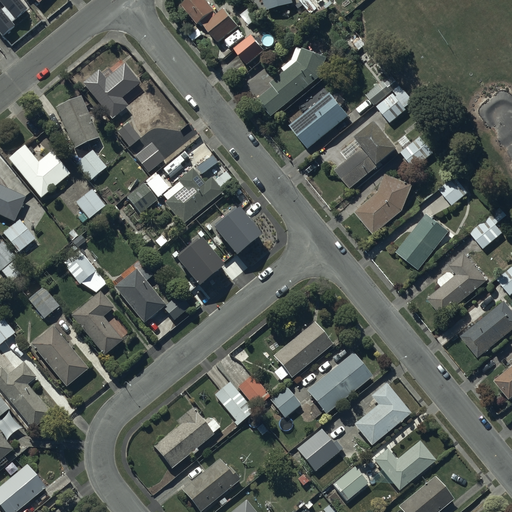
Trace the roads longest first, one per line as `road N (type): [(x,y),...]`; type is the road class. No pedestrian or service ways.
road 1 (residential): [(322,249),(108,426),(103,473),(128,511)]
road 2 (residential): [(118,3),(322,249)]
road 3 (residential): [(322,249),(511,476)]
road 4 (residential): [(0,94),(118,3)]
